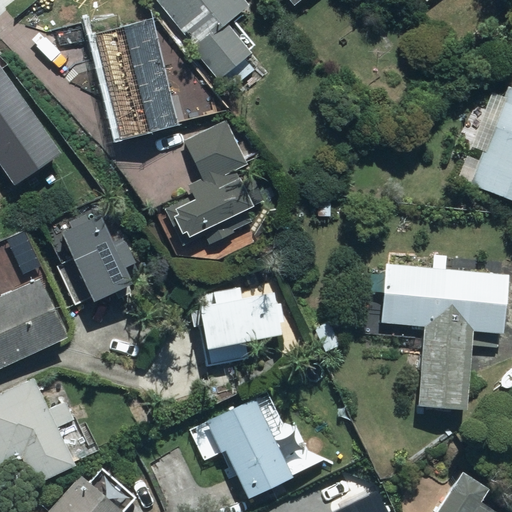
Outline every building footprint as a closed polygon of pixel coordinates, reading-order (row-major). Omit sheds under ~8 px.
[(165,0),(227,76),(263,47),(239,18),(258,3),(255,0),(165,0)] [(160,18),(105,31),(129,134),(184,121),(160,18)] [(89,21),(53,28),(61,69),(97,61),(89,21)] [(3,60),(0,62),(0,150),(23,182),(68,150),(3,60)] [(475,154),(466,180),(511,194),(511,83),(502,80),(488,124),(468,118),(458,148),(475,154)] [(170,207),(187,241),(263,203),(245,166),(253,163),(230,117),(189,137),(208,177),(192,185),(196,194),(170,207)] [(126,242),(109,207),(67,228),(81,255),(62,265),(81,304),(104,293),(106,298),(145,279),(137,262),(145,258),(135,238),(126,242)] [(435,266),(391,263),(388,322),(433,325),(428,403),(476,406),(480,328),(511,329),(511,271),(451,268),(451,254),(435,253),(435,266)] [(52,275),(0,298),(0,369),(79,335),(52,275)] [(225,302),(205,306),(215,364),(249,359),(246,338),(288,331),(281,289),(248,294),(246,286),(223,290),(225,302)] [(511,368),(500,379),(511,393),(511,368)] [(57,406),(42,374),(0,393),(0,464),(5,462),(6,465),(31,454),(43,481),(83,463),(65,425),(83,417),(75,398),(57,406)] [(262,396),(198,427),(213,459),(229,451),(252,498),(301,474),(262,396)] [(94,479),(88,473),(53,511),(136,511),(132,508),(141,498),(106,466),(94,479)] [(350,468),(328,478),(342,511),(343,511),(365,502),(350,468)] [(487,488),(459,473),(436,511),(488,511),(477,505),(487,488)]
